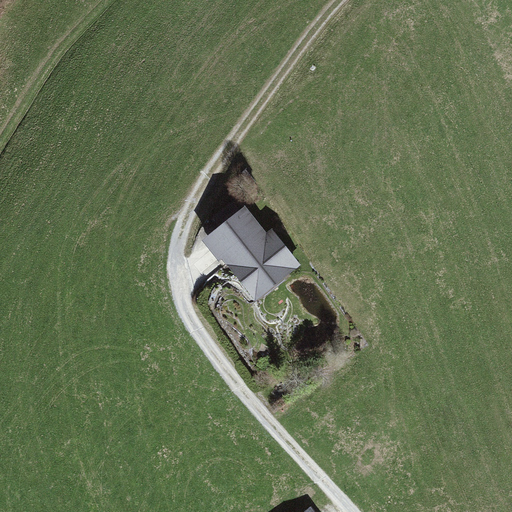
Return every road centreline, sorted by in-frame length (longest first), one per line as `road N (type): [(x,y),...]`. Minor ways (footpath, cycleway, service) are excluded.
road 1 (unclassified): [(180,247),(175,289),(193,335),(347,511)]
road 2 (track): [(347,0),(236,144),(194,208),(180,247)]
